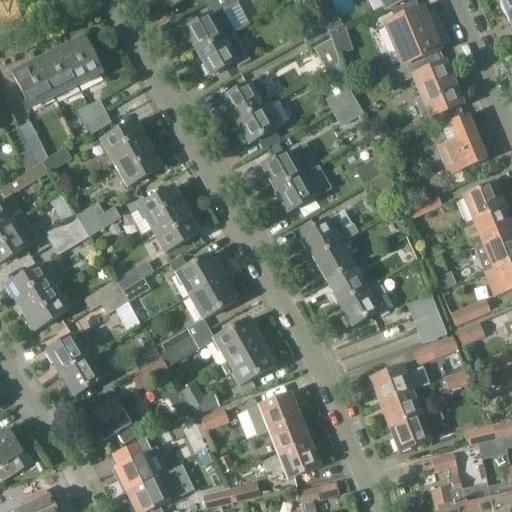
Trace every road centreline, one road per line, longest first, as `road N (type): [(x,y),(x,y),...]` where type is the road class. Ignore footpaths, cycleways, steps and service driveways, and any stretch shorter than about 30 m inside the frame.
road 1 (residential): [(378,511),(324,366),(147,67),(116,0)]
road 2 (residential): [(95,511),(53,423),(0,343)]
road 3 (residential): [(511,136),(453,0)]
